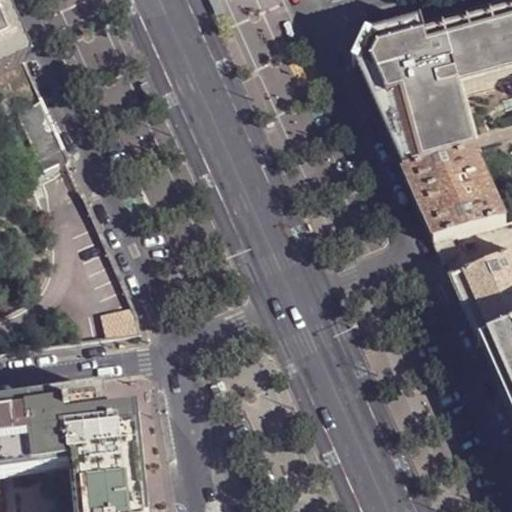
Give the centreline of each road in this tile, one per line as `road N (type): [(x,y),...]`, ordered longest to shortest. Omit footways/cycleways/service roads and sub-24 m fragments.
road 1 (residential): [(23,0),(182,358)]
road 2 (secondary): [(298,306),(160,0)]
road 3 (residential): [(408,262),(301,23)]
road 4 (residential): [(511,487),(408,262)]
road 5 (secondary): [(390,511),(298,306)]
road 6 (unclassified): [(0,381),(182,358)]
road 7 (residential): [(190,376),(251,511)]
road 8 (residential): [(190,376),(195,511)]
road 9 (unclassified): [(182,358),(298,306)]
